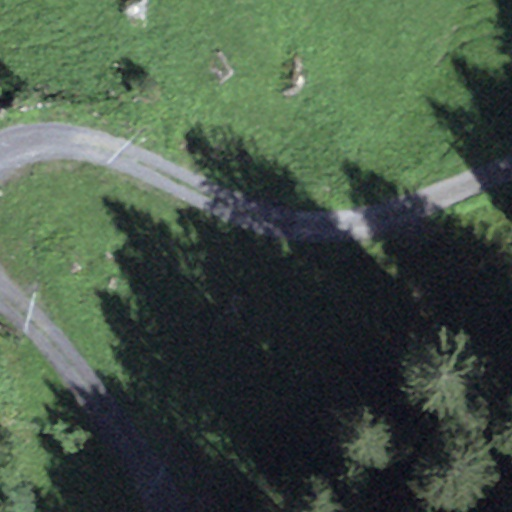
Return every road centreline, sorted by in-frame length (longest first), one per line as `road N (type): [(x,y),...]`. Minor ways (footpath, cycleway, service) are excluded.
road 1 (track): [(511,179),(429,207),(300,221),(68,158),(0,164)]
road 2 (track): [(0,290),(86,372),(169,484),(169,511)]
